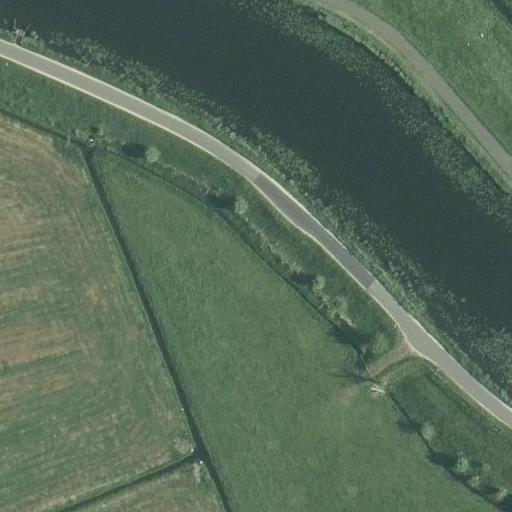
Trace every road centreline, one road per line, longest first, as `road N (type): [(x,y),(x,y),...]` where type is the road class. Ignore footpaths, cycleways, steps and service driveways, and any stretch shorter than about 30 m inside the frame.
road 1 (unclassified): [(511,419),(240,159),(0,46)]
road 2 (unclassified): [(511,169),(400,43),(328,0)]
